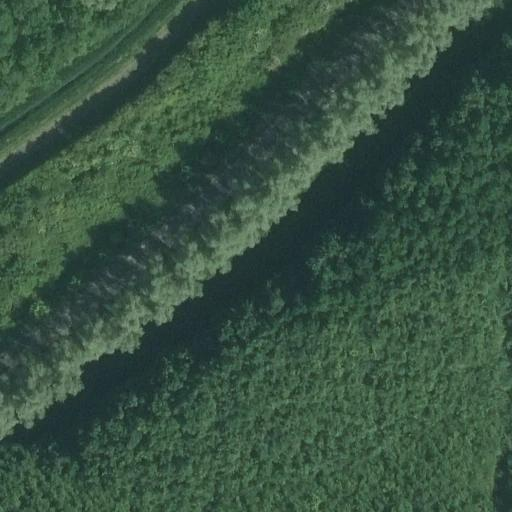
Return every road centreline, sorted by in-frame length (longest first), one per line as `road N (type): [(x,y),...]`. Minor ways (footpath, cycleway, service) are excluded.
road 1 (track): [(0,456),(277,258),(511,4)]
road 2 (tertiary): [(0,364),(194,215),(413,0)]
